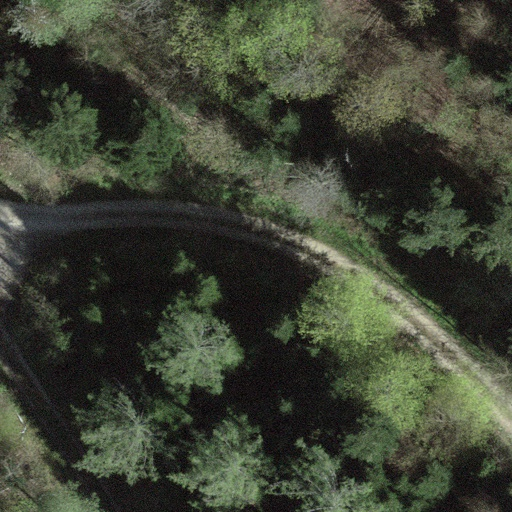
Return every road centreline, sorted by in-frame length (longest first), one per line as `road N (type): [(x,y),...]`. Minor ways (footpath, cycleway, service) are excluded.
road 1 (unclassified): [(0,212),(192,215),(277,236),(384,296),(511,412)]
road 2 (track): [(110,511),(0,350)]
